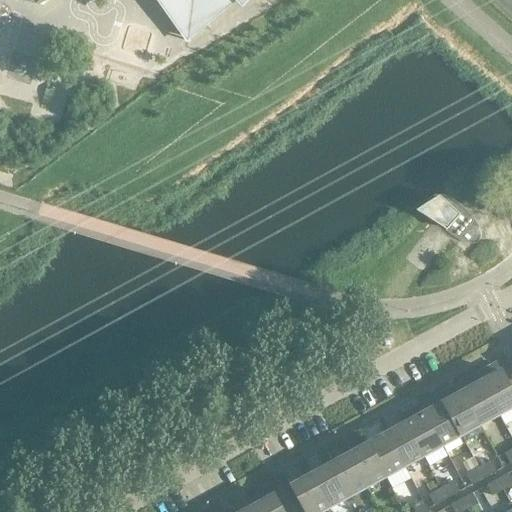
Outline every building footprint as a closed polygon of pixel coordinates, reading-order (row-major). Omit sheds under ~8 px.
[(160,0),(187,38),(231,0),(160,0)] [(429,208),(422,213),(425,215),(434,221),(435,221),(436,220),(437,221),(438,223),(439,224),(440,225),(441,227),(442,228),(444,229),(445,230),(447,232),(449,233),(451,235),(453,236),(454,237),(456,238),(459,239),(460,240),(462,241),(463,241),(464,242),(465,242),(466,242),(468,243),(469,243),(470,243),(471,243),(472,243),(473,243),(474,243),(475,243),(476,243),(476,242),(477,242),(478,242),(478,241),(479,241),(479,240),(480,240),(480,239),(480,238),(481,237),(481,236),(481,235),(481,234),(481,233),(480,233),(480,232),(480,231),(480,230),(480,229),(479,227),(478,226),(477,224),(476,222),(475,221),(474,219),(472,217),(471,215),(470,214),(468,212),(466,210),(464,208),(462,207),(460,205),(459,204),(456,202),(455,201),(453,200),(451,199),(449,198),(447,197),(446,197),(445,197),(444,196),(442,196),(441,196),(440,195),(439,195),(438,195),(437,195),(436,195),(435,195),(434,195),(433,196),(432,196),(431,197),(430,198),(429,199),(429,200),(428,201),(428,202),(428,204),(428,205),(429,206),(429,207),(429,208)] [(476,375),(478,378),(479,378),(499,414),(511,407),(511,391),(497,363),(495,364),(497,368),(491,371),(489,368),(476,375)] [(479,378),(478,378),(472,381),(470,378),(457,385),(459,388),(460,388),(480,425),(499,414),(479,378)] [(460,388),(459,388),(453,392),(451,388),(438,395),(440,399),(441,398),(461,435),(480,425),(460,388)] [(441,398),(440,399),(434,402),(432,399),(420,406),(421,409),(422,409),(442,445),(461,435),(441,398)] [(422,409),(421,409),(415,412),(413,409),(401,416),(405,423),(423,456),(442,445),(422,409)] [(405,423),(386,433),(404,466),(423,456),(405,423)] [(404,466),(386,433),(367,444),(385,476),(404,466)] [(385,476),(367,444),(348,454),(366,487),(385,476)] [(366,487),(348,454),(329,464),(347,497),(366,487)] [(491,460),(479,467),(485,478),(497,471),(491,460)] [(347,497),(329,464),(311,475),(328,507),(347,497)] [(485,478),(479,467),(466,474),(472,485),(485,478)] [(511,484),(511,480),(508,473),(497,479),(503,490),(511,484)] [(320,511),(328,507),(311,475),(291,486),(305,511),(320,511)] [(503,490),(497,479),(487,485),(493,496),(503,490)] [(454,481),(441,488),(446,498),(460,491),(454,481)] [(446,498),(441,488),(429,494),(434,505),(446,498)] [(478,503),(472,493),(462,499),(468,509),(478,503)] [(282,511),(274,495),(254,506),(257,511),(282,511)] [(462,511),(468,509),(462,499),(451,504),(455,511),(462,511)] [(412,506),(415,511),(429,511),(423,500),(412,506)]
